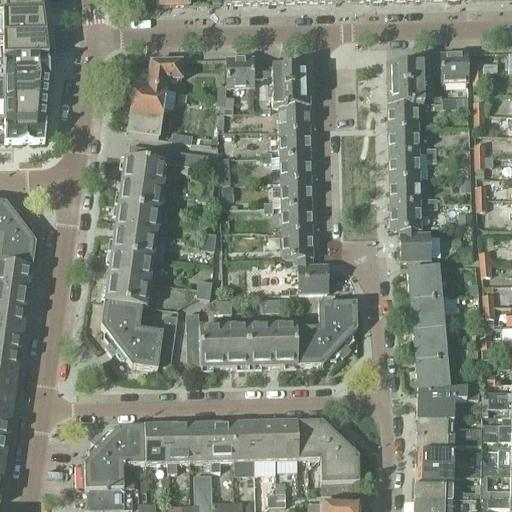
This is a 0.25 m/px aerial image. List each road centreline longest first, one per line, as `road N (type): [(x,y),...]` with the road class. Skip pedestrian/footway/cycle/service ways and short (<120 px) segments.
road 1 (residential): [(388,428),(335,403),(45,412)]
road 2 (residential): [(87,41),(322,38)]
road 3 (residential): [(45,412),(75,187)]
road 4 (residential): [(322,38),(511,32)]
road 5 (residential): [(375,252),(368,352),(387,370),(388,428)]
road 6 (residential): [(325,133),(373,132),(375,252)]
road 7 (residential): [(325,133),(328,252),(375,252)]
road 8 (residential): [(75,187),(87,41)]
